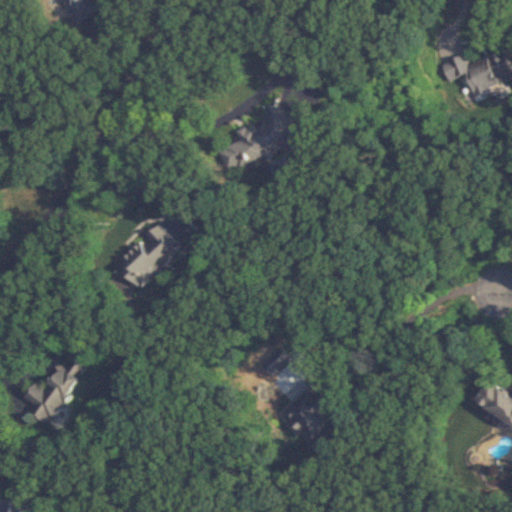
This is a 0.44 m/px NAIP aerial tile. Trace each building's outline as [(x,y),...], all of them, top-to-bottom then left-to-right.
[(108,10),(103,0),(69,0),(69,1),(70,0),(71,0),(82,22),(108,10)] [(511,53),(473,64),(471,56),(447,63),(452,81),(473,75),(479,95),(511,85),(511,53)] [(302,114),(277,105),(267,131),(255,126),(241,131),(245,142),(225,149),(232,170),(238,172),(276,159),(280,149),(292,154),(297,152),(302,139),(294,135),(302,114)] [(186,251),(163,225),(124,261),(147,287),(186,251)] [(43,379),(28,398),(57,421),(97,367),(82,355),(72,368),(68,365),(52,386),(43,379)] [(511,388),(501,378),(483,397),(511,422),(511,388)] [(323,450),(339,435),(335,430),(346,420),(314,386),(286,412),(323,450)] [(0,511),(26,511),(23,501),(0,509),(0,511)]
